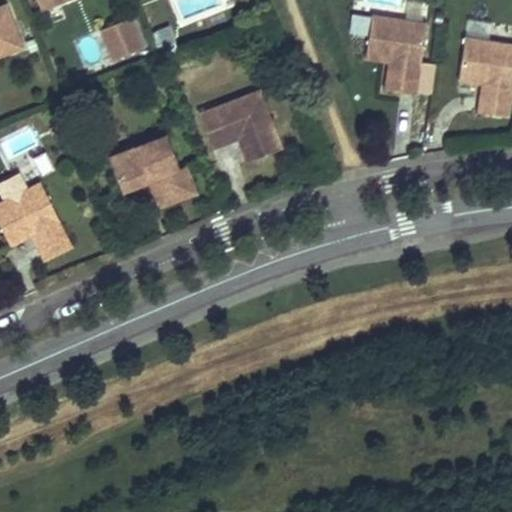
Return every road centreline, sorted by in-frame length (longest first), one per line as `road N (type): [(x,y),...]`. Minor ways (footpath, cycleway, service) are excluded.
road 1 (tertiary): [(0,379),(218,283),(351,236)]
road 2 (residential): [(0,328),(223,234),(339,195)]
road 3 (residential): [(339,195),(511,161)]
road 4 (tertiary): [(351,236),(511,205)]
